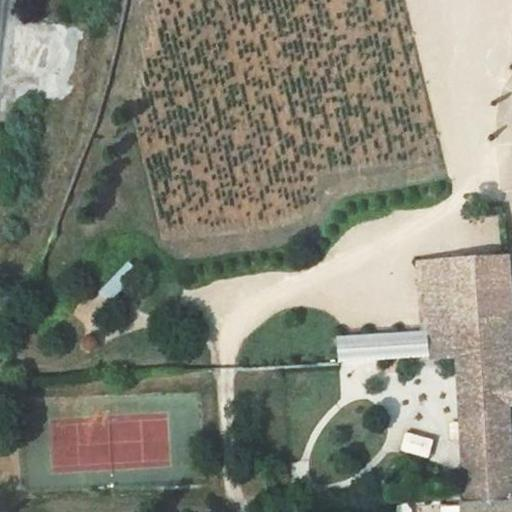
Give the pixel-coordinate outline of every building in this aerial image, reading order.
[(476,251),(499,249),(497,218),(474,219),(476,251)] [(423,330),(447,331),(453,331),(463,483),(511,482),(511,440),(509,409),(505,383),(511,382),(511,314),(507,257),(463,260),(447,262),(420,263),(423,330)] [(390,427),(383,449),(396,453),(403,431),(390,427)] [(405,432),(400,452),(426,459),(431,439),(405,432)] [(511,511),(511,482),(463,483),(464,505),(460,505),(460,511),(511,511)] [(453,511),(453,503),(437,504),(436,511),(453,511)]
